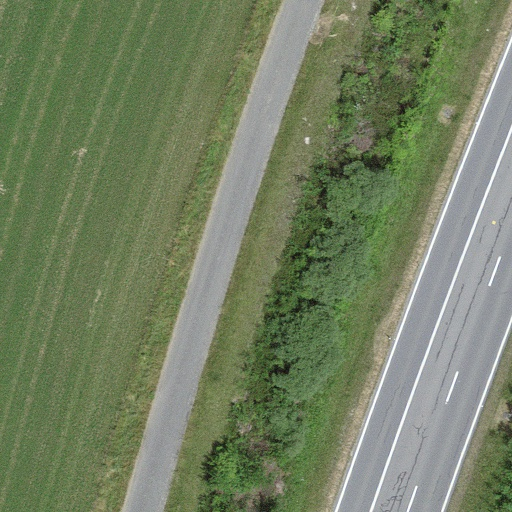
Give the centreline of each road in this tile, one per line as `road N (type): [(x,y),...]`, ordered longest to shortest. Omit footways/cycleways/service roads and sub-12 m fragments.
road 1 (unclassified): [(305,0),(222,243),(144,511)]
road 2 (primary): [(511,182),(391,511)]
